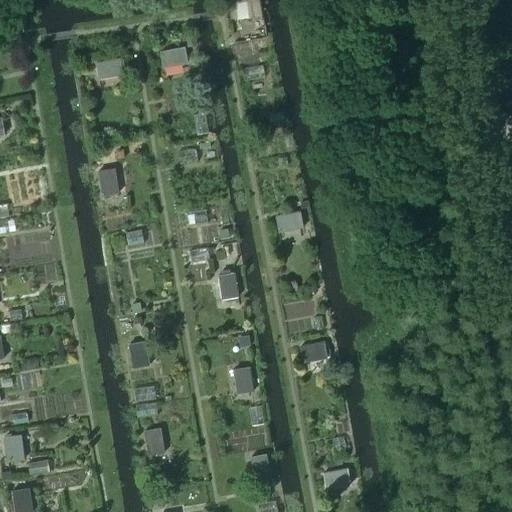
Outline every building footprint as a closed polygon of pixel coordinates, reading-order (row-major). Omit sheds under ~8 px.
[(245,0),(230,0),(226,1),(230,21),(248,18),(245,0)] [(261,65),(241,69),(245,91),(265,87),(261,65)] [(10,115),(0,116),(0,137),(13,136),(10,115)] [(116,173),(101,174),(103,194),(118,192),(116,173)] [(292,217),(271,219),(275,246),(296,244),(292,217)] [(237,269),(216,271),(219,299),(240,297),(237,269)] [(317,343),(295,346),(297,363),(320,361),(317,343)] [(146,349),(131,353),(137,377),(152,374),(146,349)] [(246,363),(228,365),(231,387),(249,385),(246,363)] [(18,430),(0,433),(4,455),(21,452),(18,430)] [(163,434),(147,437),(151,459),(166,457),(163,434)] [(271,456),(247,460),(253,492),(276,488),(271,456)] [(334,464),(316,467),(319,489),(337,486),(334,464)] [(25,489),(7,492),(10,511),(23,511),(28,511),(25,489)]
